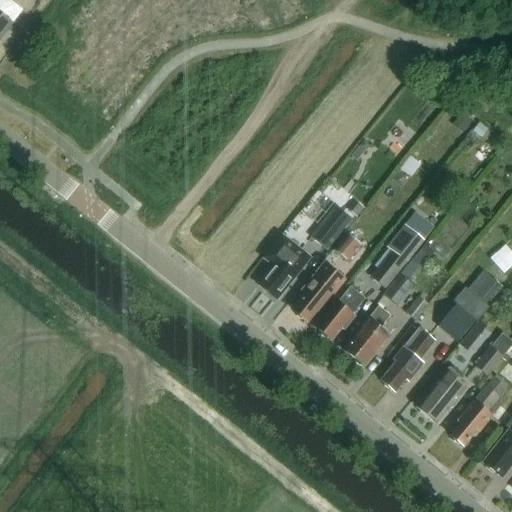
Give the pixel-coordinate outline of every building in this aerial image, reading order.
[(0,41),(13,25),(0,14),(0,41)] [(488,133),(480,126),(474,133),(482,139),(488,133)] [(327,253),(352,223),(336,210),(311,240),(327,253)] [(348,263),(361,246),(344,234),(332,251),(348,263)] [(273,269),(258,287),(277,303),(297,278),(294,275),(308,258),(282,238),(264,261),(273,269)] [(391,254),(370,281),(383,292),(405,266),(391,254)] [(332,293),(342,281),(328,269),(318,281),(316,279),(300,299),(302,301),(293,313),(297,316),(297,318),(300,321),(304,321),(307,324),(320,308),(322,310),(334,295),(332,293)] [(481,272),(466,291),(483,306),(499,286),(481,272)] [(399,277),(383,298),(396,309),(413,288),(399,277)] [(352,317),(365,301),(350,289),(338,305),(336,304),(315,330),(321,335),(321,337),(325,340),(328,340),(331,343),(341,330),(344,333),(355,319),(352,317)] [(420,298),(406,314),(416,322),(429,306),(420,298)] [(462,341),(476,324),(456,308),(441,327),(460,344),(462,341)] [(364,369),(389,338),(380,331),(390,318),(379,309),(343,353),(354,361),(355,364),(360,368),(362,367),(364,369)] [(462,341),(470,348),(486,328),(478,321),(476,324),(462,341)] [(381,383),(395,395),(410,376),(413,379),(423,365),(420,362),(435,343),(419,330),(393,363),(396,365),(381,383)] [(511,343),(503,335),(475,370),(487,379),(503,360),(502,359),(511,347),(511,343)] [(437,426),(466,390),(457,383),(461,379),(449,370),(417,409),(419,411),(420,415),(431,424),(434,423),(437,426)] [(479,435),(492,418),(504,404),(500,401),(508,391),(493,379),(457,424),(460,426),(450,438),(453,441),(453,443),(457,446),(460,446),(463,449),(476,433),(479,435)] [(501,480),(511,467),(511,419),(505,428),(509,431),(483,465),(501,480)]
